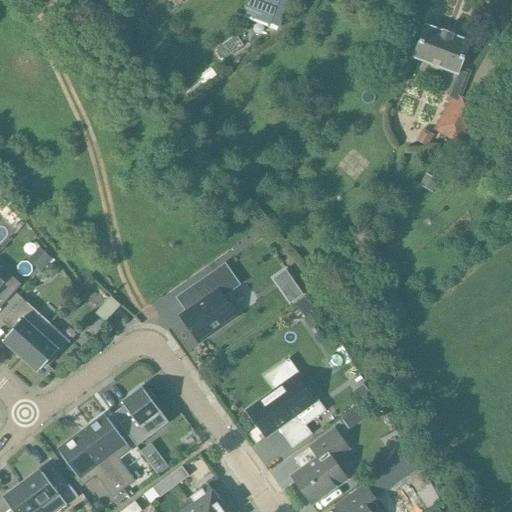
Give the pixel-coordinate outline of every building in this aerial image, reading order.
[(442,32),(426,25),(413,58),(429,64),(430,68),(437,71),(441,68),(455,74),(447,97),(451,100),(433,130),(458,145),(480,109),(462,98),(471,72),(459,68),(469,42),(453,36),(453,34),(443,30),(442,32)] [(204,300),(180,316),(198,343),(236,316),(223,297),(239,285),(225,265),(194,286),(204,300)] [(0,278),(0,306),(1,308),(21,285),(10,275),(3,282),(0,278)] [(20,357),(50,324),(22,299),(1,321),(3,322),(12,330),(4,338),(5,339),(4,341),(3,340),(2,341),(20,357)] [(107,302),(96,314),(105,323),(116,310),(107,302)] [(228,348),(250,333),(242,322),(221,337),(228,348)] [(50,324),(20,357),(33,369),(34,369),(37,372),(39,370),(40,370),(46,363),(48,365),(48,366),(48,367),(70,342),(50,324)] [(350,392),(364,384),(348,358),(335,366),(350,392)] [(285,384),(247,411),(266,437),(297,415),(305,426),(327,411),(312,390),(300,374),(285,384)] [(158,402),(145,385),(121,403),(122,404),(123,404),(124,406),(123,406),(128,413),(117,421),(136,447),(168,423),(154,404),(156,402),(157,403),(158,402)] [(348,430),(358,423),(351,414),(342,420),(348,430)] [(81,433),(124,490),(135,482),(119,459),(130,451),(132,450),(119,433),(118,434),(115,431),(116,430),(108,418),(107,419),(105,416),(102,418),(81,433)] [(347,479),(335,462),(350,450),(334,428),(307,447),(316,459),(292,477),(312,504),(347,479)] [(112,499),(124,490),(81,433),(60,448),(61,449),(58,451),(60,453),(59,454),(68,466),(69,465),(72,468),(71,469),(83,486),(85,485),(84,485),(96,477),(112,499)] [(410,452),(387,468),(395,479),(417,463),(410,452)] [(167,469),(160,459),(151,465),(158,476),(167,469)] [(176,471),(183,481),(189,477),(181,467),(176,471)] [(42,473),(40,471),(36,474),(36,473),(21,484),(40,509),(42,511),(58,511),(78,497),(60,473),(49,481),(43,472),(42,473)] [(177,486),(183,481),(176,471),(170,476),(177,486)] [(171,490),(177,486),(170,476),(164,480),(171,490)] [(165,494),(171,490),(164,480),(158,484),(165,494)] [(10,510),(7,511),(42,511),(40,509),(21,484),(6,495),(7,495),(3,498),(5,501),(4,501),(10,510)] [(159,499),(165,494),(158,484),(152,489),(159,499)] [(181,511),(228,511),(209,485),(188,500),(192,505),(181,511)] [(379,511),(373,502),(376,500),(367,486),(336,508),(338,511),(379,511)] [(128,506),(132,511),(141,511),(142,511),(134,502),(128,506)]
